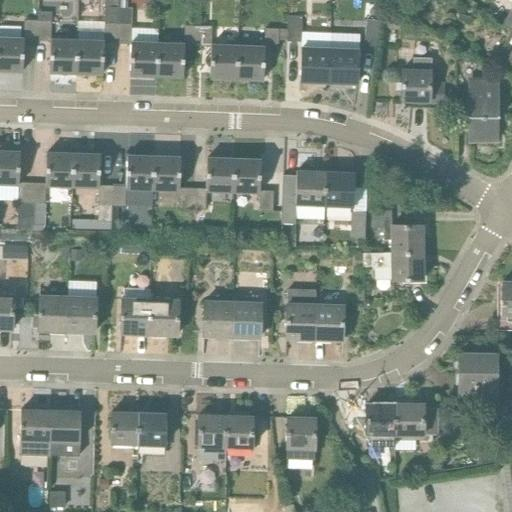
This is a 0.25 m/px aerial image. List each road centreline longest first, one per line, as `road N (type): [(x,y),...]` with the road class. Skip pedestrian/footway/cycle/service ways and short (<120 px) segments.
road 1 (residential): [(0,366),(386,375),(411,362),(497,208)]
road 2 (residential): [(497,208),(368,132),(319,121),(0,110)]
